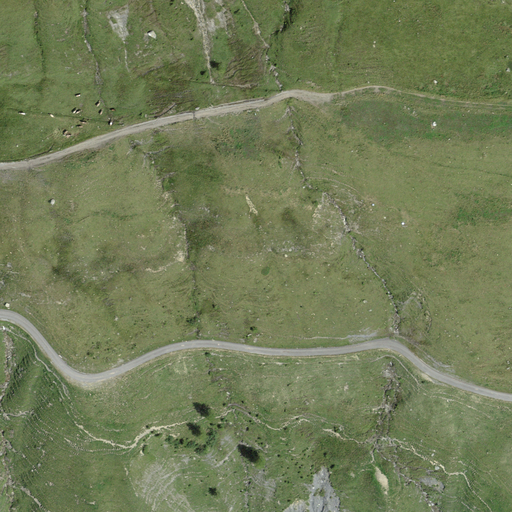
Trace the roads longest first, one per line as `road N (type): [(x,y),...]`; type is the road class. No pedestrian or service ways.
road 1 (unclassified): [(511,397),(448,380),(383,344),(315,352),(191,344),(85,380),(67,372),(23,322),(0,314)]
road 2 (track): [(0,164),(31,163),(131,128),(296,93),(324,97),(375,85),(511,104)]
